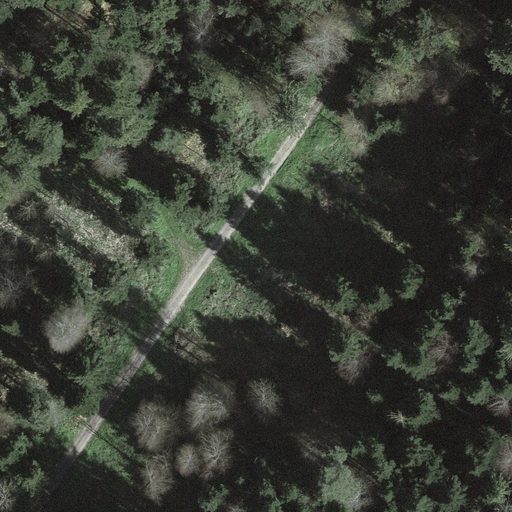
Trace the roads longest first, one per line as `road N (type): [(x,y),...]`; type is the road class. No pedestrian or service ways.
road 1 (track): [(362,0),(344,57),(36,511)]
road 2 (track): [(0,190),(106,174),(257,187)]
